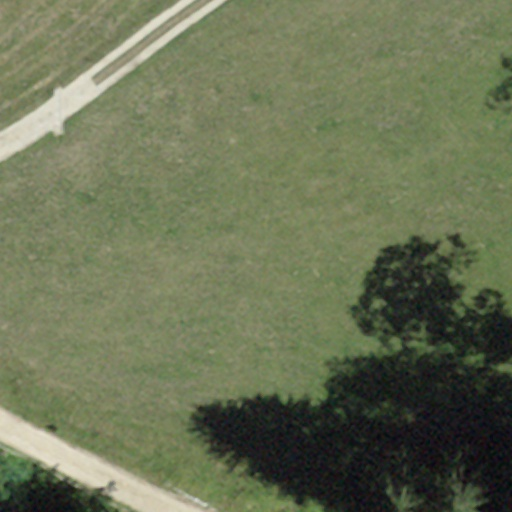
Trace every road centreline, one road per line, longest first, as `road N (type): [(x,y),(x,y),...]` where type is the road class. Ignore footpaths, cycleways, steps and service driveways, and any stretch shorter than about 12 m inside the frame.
road 1 (track): [(209,0),(0,148)]
road 2 (track): [(180,511),(0,420)]
